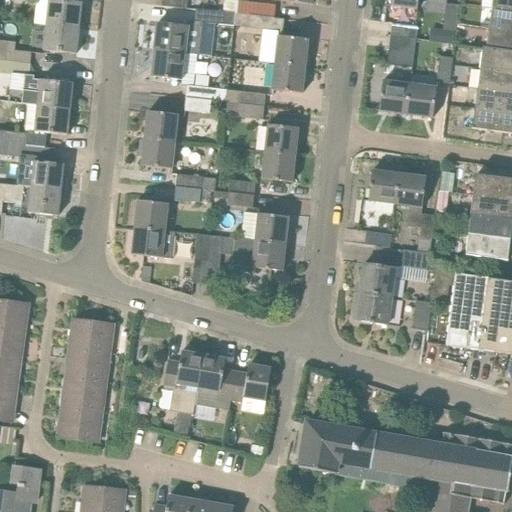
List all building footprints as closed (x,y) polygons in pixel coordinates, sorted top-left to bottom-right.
[(50,0),(47,0),(45,26),(79,30),(82,3),(50,0)] [(162,0),(161,7),(187,10),(187,0),(162,0)] [(418,10),(418,0),(390,0),(390,7),(418,10)] [(511,0),(492,0),(491,10),(511,12),(511,0)] [(236,2),(235,14),(274,18),(275,6),(236,2)] [(458,6),(445,4),(443,29),(455,31),(458,6)] [(202,24),(234,27),(235,14),(224,12),(196,10),(194,23),(187,22),(187,27),(157,24),(154,51),(185,54),(198,56),(202,24)] [(511,12),(491,10),(488,30),(511,32),(511,12)] [(274,18),(235,14),(234,27),(272,32),(274,18)] [(392,25),(391,38),(415,40),(417,27),(392,25)] [(79,30),(45,26),(42,51),(76,55),(79,30)] [(486,49),(511,53),(511,32),(488,30),(486,49)] [(305,68),(308,40),(276,37),(273,64),(305,68)] [(415,40),(391,38),(388,61),(412,64),(415,40)] [(0,61),(30,65),(31,53),(14,52),(15,43),(0,41),(0,61)] [(511,74),(511,53),(486,49),(482,49),(480,70),(511,74)] [(185,54),(154,51),(151,77),(182,81),(185,54)] [(436,82),(449,84),(452,59),(439,57),(436,82)] [(28,76),(30,65),(0,61),(0,72),(25,75),(22,104),(38,106),(37,107),(70,110),(73,85),(34,80),(34,77),(28,76)] [(305,68),(273,64),(270,91),(303,94),(305,68)] [(511,74),(480,70),(477,90),(511,94),(511,74)] [(379,112),(407,116),(411,85),(383,82),(379,112)] [(437,88),(411,85),(407,116),(433,119),(437,88)] [(185,99),(211,102),(225,103),(226,91),(226,90),(187,86),(185,99)] [(511,94),(477,90),(474,110),(511,114),(511,94)] [(225,104),(227,104),(264,108),(265,95),(226,91),(225,103),(225,104)] [(209,114),(211,102),(185,99),(184,112),(209,114)] [(264,108),(227,104),(225,116),(263,120),(264,108)] [(37,107),(35,132),(67,136),(70,110),(37,107)] [(511,114),(474,110),(472,130),(511,134),(511,114)] [(145,140),(175,143),(178,116),(147,113),(145,140)] [(263,154),(295,157),(298,129),(266,126),(263,154)] [(0,144),(26,147),(28,134),(0,131),(0,144)] [(145,140),(142,166),(172,169),(175,143),(145,140)] [(54,150),(45,149),(26,147),(25,158),(53,161),(54,150)] [(263,154),(261,180),(292,183),(295,157),(263,154)] [(34,162),(31,188),(61,191),(63,166),(34,162)] [(395,205),(399,175),(372,172),(368,202),(395,205)] [(177,175),(176,188),(201,190),(214,192),(215,180),(177,175)] [(420,229),(416,253),(429,255),(434,216),(421,214),(422,209),(426,179),(399,175),(395,205),(409,207),(406,227),(420,229)] [(511,180),(476,176),(473,196),(511,201),(511,180)] [(230,181),(228,193),(253,196),(255,184),(230,181)] [(22,204),(25,187),(0,184),(0,214),(2,215),(3,202),(22,204)] [(58,217),(61,191),(31,188),(28,214),(58,217)] [(201,190),(176,188),(175,188),(174,200),(199,203),(201,190)] [(252,209),(253,196),(228,193),(227,206),(252,209)] [(471,216),(511,221),(511,201),(473,196),(471,216)] [(137,202),(134,229),(165,232),(168,205),(137,202)] [(437,203),(436,212),(446,213),(447,204),(437,203)] [(258,215),(255,242),(230,239),(255,243),(285,246),(288,218),(258,215)] [(511,221),(471,216),(468,236),(510,242),(511,227),(511,221)] [(175,233),(165,232),(134,229),(131,256),(172,260),(175,233)] [(389,248),(391,236),(366,233),(365,245),(389,248)] [(207,262),(210,237),(197,235),(195,261),(197,261),(207,262)] [(508,262),(510,242),(468,236),(466,257),(508,262)] [(230,239),(210,237),(207,262),(220,263),(221,255),(253,258),(252,269),(255,269),(259,275),(265,270),(283,272),(285,246),(255,243),(230,239)] [(429,255),(416,253),(403,251),(401,267),(427,271),(429,255)] [(364,264),(360,294),(391,298),(395,269),(364,264)] [(431,304),(446,306),(448,287),(454,287),(455,275),(457,276),(458,267),(448,266),(436,264),(431,304)] [(511,282),(491,280),(457,276),(455,275),(454,287),(451,308),(446,346),(482,351),(511,354),(511,282)] [(387,326),(391,298),(360,294),(355,322),(387,326)] [(26,304),(0,300),(0,326),(25,330),(25,324),(23,324),(26,304)] [(413,330),(426,332),(428,332),(431,304),(416,302),(413,330)] [(109,360),(113,326),(113,325),(73,320),(72,331),(74,331),(72,349),(70,349),(69,355),(109,360)] [(24,335),(25,330),(0,326),(0,356),(21,359),(21,354),(19,353),(21,335),(24,335)] [(126,349),(126,334),(115,334),(115,349),(126,349)] [(173,391),(170,413),(192,417),(194,405),(203,356),(182,352),(180,365),(167,363),(163,389),(173,391)] [(109,360),(69,355),(68,360),(71,361),(68,379),(66,378),(65,384),(105,389),(109,360)] [(20,365),(21,359),(0,356),(0,386),(17,389),(17,383),(15,383),(17,364),(20,365)] [(203,356),(194,405),(228,411),(230,401),(235,373),(224,371),(226,360),(203,356)] [(235,373),(230,401),(242,403),(243,398),(266,402),(271,369),(248,366),(247,375),(235,373)] [(105,389),(65,384),(64,389),(67,390),(64,408),(62,408),(61,413),(101,419),(105,389)] [(16,394),(17,389),(0,386),(0,421),(12,423),(13,412),(11,412),(13,394),(16,394)] [(98,444),(98,443),(101,419),(61,413),(60,419),(62,419),(60,439),(98,444)] [(191,423),(175,420),(173,434),(189,437),(191,423)] [(434,492),(430,511),(470,511),(471,501),(504,505),(505,492),(508,492),(509,480),(511,480),(511,445),(444,433),(442,446),(307,423),(299,469),(434,492)] [(261,458),(264,448),(252,445),(250,455),(261,458)] [(0,511),(37,511),(38,508),(31,508),(32,504),(36,505),(41,471),(14,467),(11,493),(0,490),(0,511)] [(122,511),(125,491),(85,487),(83,498),(86,498),(84,511),(122,511)] [(135,502),(135,493),(127,493),(127,502),(135,502)] [(188,511),(190,500),(168,496),(166,508),(155,505),(153,511),(188,511)] [(188,511),(210,511),(211,504),(190,500),(188,511)]
